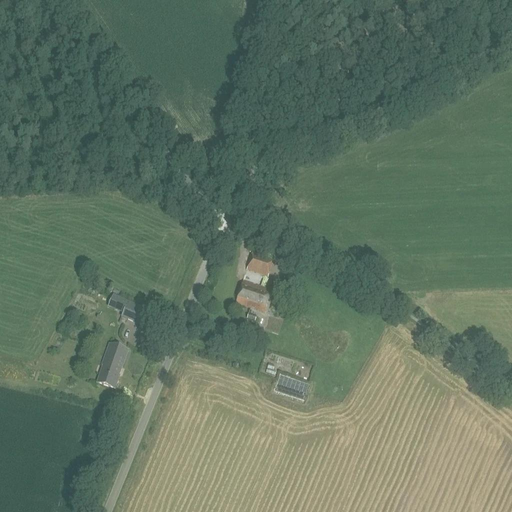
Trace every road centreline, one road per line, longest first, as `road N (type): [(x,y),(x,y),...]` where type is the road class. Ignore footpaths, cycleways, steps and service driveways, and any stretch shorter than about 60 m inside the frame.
road 1 (unclassified): [(109,511),(224,223)]
road 2 (unclassified): [(249,190),(292,156),(421,104),(511,51)]
road 3 (unclassified): [(224,223),(64,0)]
road 4 (unknown): [(511,403),(437,339),(290,247)]
road 5 (unclassified): [(249,190),(270,0)]
